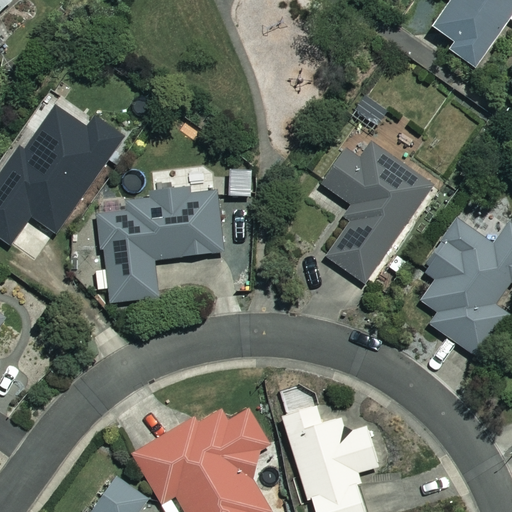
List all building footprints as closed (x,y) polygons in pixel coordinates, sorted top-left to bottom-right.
[(0,0),(0,36),(26,13),(13,0),(0,0)] [(511,0),(451,0),(433,26),(455,42),(450,49),(475,67),(508,20),(511,22),(511,0)] [(384,116),(365,101),(353,116),(372,131),(384,116)] [(86,129),(57,106),(0,179),(0,238),(9,246),(31,217),(52,233),(126,138),(97,115),(86,129)] [(432,183),(372,143),(360,162),(344,152),(322,185),(358,209),(326,257),(366,284),(432,183)] [(216,188),(127,199),(128,210),(99,214),(106,269),(97,270),(99,290),(110,289),(112,303),(159,297),(155,260),(224,252),(216,188)] [(494,244),(459,219),(424,270),(437,278),(422,300),(439,312),(431,324),(477,356),(506,314),(495,307),(511,282),(511,220),(511,219),(494,244)] [(363,484),(359,472),(380,466),(367,427),(346,433),(341,418),(323,424),(317,405),(284,415),(310,500),(314,499),(318,511),(366,511),(358,485),(363,484)] [(273,450),(250,408),(228,420),(221,406),(135,453),(164,504),(178,496),(187,511),(270,511),(245,465),(273,450)] [(148,511),(157,499),(120,474),(94,511),(148,511)]
